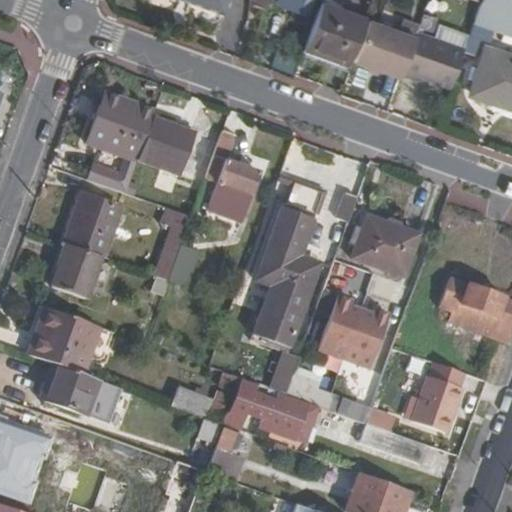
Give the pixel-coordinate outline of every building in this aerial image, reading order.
[(224,0),(188,0),(221,12),(224,0)] [(321,0),(318,0),(301,48),(347,64),(365,16),(321,0)] [(511,0),(478,0),(478,1),(511,13),(511,0)] [(367,20),(352,59),(399,76),(400,73),(412,37),(374,24),(367,20)] [(416,75),(448,86),(462,49),(414,31),(412,37),(400,73),(415,79),(416,75)] [(511,104),(511,55),(486,45),(470,89),(511,104)] [(151,119),(153,113),(106,94),(86,145),(122,158),(134,163),(151,119)] [(192,136),(151,119),(134,163),(176,178),(192,136)] [(233,135),(222,130),(204,178),(211,182),(202,206),(242,220),(258,174),(223,161),(233,135)] [(88,167),(85,180),(123,194),(134,163),(122,158),(116,176),(88,167)] [(292,185),(288,207),(320,213),(324,191),(292,185)] [(77,190),(58,239),(64,242),(94,254),(114,204),(77,190)] [(346,228),(357,198),(343,192),(331,221),(346,228)] [(188,218),(161,208),(155,223),(167,229),(149,274),(164,281),(188,218)] [(282,359),(318,263),(298,256),(311,219),(281,208),(252,286),(267,290),(264,298),(252,293),(249,301),(261,306),(246,346),(282,359)] [(403,277),(418,236),(366,217),(351,259),(403,277)] [(94,254),(64,242),(48,283),(84,297),(100,256),(94,254)] [(295,364),(330,268),(318,263),(282,359),(295,364)] [(511,323),(511,305),(501,300),(501,298),(469,286),(467,288),(448,281),(438,311),(451,315),(448,324),(499,344),(504,345),(511,323)] [(341,360),(360,311),(348,306),(350,302),(335,297),(315,350),(341,360)] [(99,329),(44,309),(27,356),(53,366),(81,376),(99,329)] [(360,311),(341,360),(367,369),(387,315),(373,310),(371,315),(360,311)] [(282,359),(269,390),(279,394),(282,395),(288,381),(295,364),(282,359)] [(86,418),(99,383),(81,376),(53,366),(41,402),(86,418)] [(236,378),(218,372),(213,387),(224,391),(221,396),(215,394),(211,406),(174,392),(168,408),(219,426),(223,415),(236,378)] [(269,390),(236,378),(223,415),(239,421),(238,424),(288,441),(293,425),(304,429),(310,415),(276,402),(279,394),(269,390)] [(410,424),(445,436),(461,391),(426,379),(410,424)] [(362,424),(368,408),(288,381),(282,395),(313,406),(362,424)] [(310,415),(313,406),(282,395),(279,394),(276,402),(310,415)] [(0,476),(4,478),(27,418),(0,409),(0,476)] [(390,429),(394,417),(375,411),(371,423),(390,429)] [(223,415),(219,426),(235,432),(238,424),(239,421),(223,415)] [(427,448),(362,424),(355,444),(419,467),(427,448)] [(293,425),(288,441),(298,445),(304,429),(293,425)] [(218,429),(202,473),(221,480),(237,437),(218,429)] [(401,511),(408,494),(357,476),(342,511),(401,511)]
